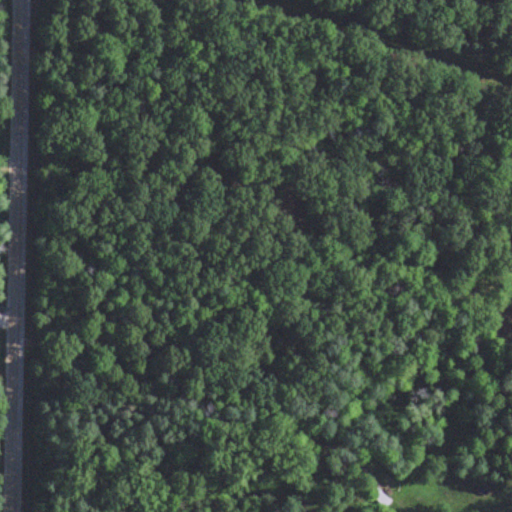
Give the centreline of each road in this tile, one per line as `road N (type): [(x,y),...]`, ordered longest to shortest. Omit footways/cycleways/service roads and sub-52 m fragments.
road 1 (residential): [(10,511),(20,0)]
road 2 (residential): [(261,0),(505,77)]
